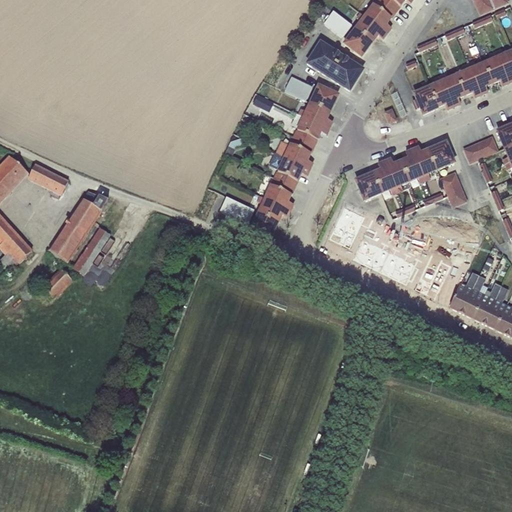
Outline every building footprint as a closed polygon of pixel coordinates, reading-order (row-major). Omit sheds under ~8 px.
[(376,0),(363,17),(387,35),(391,29),(386,26),(395,13),(378,0),(376,0)] [(378,0),(395,13),(405,1),(410,5),(413,0),(378,0)] [(506,0),(472,0),(480,17),(508,5),(506,0)] [(450,11),(444,14),(448,25),(454,22),(450,11)] [(504,11),(495,15),(497,20),(506,16),(504,11)] [(333,13),(323,25),(342,40),(352,27),(333,13)] [(354,29),(372,43),(377,37),(382,41),(387,35),(363,17),(360,14),(356,19),(360,22),(354,29)] [(481,20),(484,26),(493,22),(490,16),(481,20)] [(484,26),(481,20),(472,24),(475,30),(484,26)] [(453,33),(456,38),(457,38),(457,40),(460,39),(459,37),(465,34),(462,28),(453,33)] [(372,43),(354,29),(343,44),(361,58),(372,43)] [(456,38),(453,33),(445,36),(448,42),(456,38)] [(426,45),(428,50),(437,46),(435,41),(426,45)] [(312,54),(356,81),(362,71),(319,43),(312,54)] [(428,50),(426,45),(417,49),(418,50),(419,54),(428,50)] [(495,53),(509,84),(511,82),(511,54),(511,52),(503,55),(501,51),(495,53)] [(483,64),(492,85),(499,81),(502,87),(509,84),(495,53),(489,56),(491,60),(483,64)] [(356,81),(312,54),(305,65),(349,92),(356,81)] [(415,62),(406,66),(408,71),(417,68),(415,62)] [(468,65),(481,96),(488,93),(485,88),(492,85),(483,64),(476,67),(474,63),(468,65)] [(456,75),(465,96),(472,94),(474,99),(481,96),(468,65),(462,68),(464,72),(456,75)] [(440,77),(453,108),(460,105),(458,99),(465,96),(456,75),(448,79),(446,74),(440,77)] [(428,88),(438,108),(444,105),(447,111),(453,108),(440,77),(434,80),(436,84),(428,88)] [(291,78),(285,93),(306,103),(313,88),(291,78)] [(438,108),(428,88),(426,83),(421,85),(423,90),(412,94),(415,102),(411,103),(415,112),(420,110),(423,116),(438,109),(438,108)] [(309,104),(330,114),(338,97),(317,87),(309,104)] [(390,96),(400,119),(406,116),(397,94),(390,96)] [(257,97),(253,106),(269,114),(273,105),(257,97)] [(298,116),(329,130),(332,123),(326,121),(330,114),(309,104),(305,112),(300,110),(298,116)] [(391,111),(384,114),(389,124),(396,122),(391,111)] [(293,138),(314,148),(320,134),(326,136),(329,130),(298,116),(296,115),(291,127),(297,129),(293,138)] [(504,150),(511,146),(511,126),(497,133),(504,150)] [(276,155),(310,171),(313,164),(307,162),(314,148),(293,138),(288,147),(281,144),(276,155)] [(229,148),(225,155),(232,159),(235,151),(243,148),(240,139),(231,143),(229,148)] [(492,139),(464,151),(470,166),(498,154),(492,139)] [(428,151),(437,173),(455,165),(446,144),(428,151)] [(511,146),(504,150),(503,151),(507,159),(502,161),(504,166),(511,162),(511,146)] [(412,151),(426,183),(431,181),(429,176),(437,173),(428,151),(421,154),(419,148),(412,151)] [(401,163),(410,184),(412,188),(420,185),(426,183),(412,151),(405,154),(408,160),(401,163)] [(273,179),(294,189),(301,175),(306,178),(310,171),(276,155),(275,155),(269,167),(277,171),(273,179)] [(10,158),(0,168),(0,204),(28,174),(10,158)] [(384,163),(398,195),(403,192),(401,188),(410,184),(401,163),(394,166),(391,160),(384,163)] [(373,175),(382,196),(391,192),(393,197),(398,195),(384,163),(378,166),(380,172),(373,175)] [(483,176),(489,173),(485,164),(479,167),(483,176)] [(35,166),(28,181),(61,198),(68,183),(36,166),(35,166)] [(455,173),(440,180),(452,210),(468,203),(455,173)] [(489,173),(483,176),(486,185),(492,182),(489,173)] [(382,196),(373,175),(356,182),(365,203),(382,196)] [(264,200),(290,212),(293,206),(287,203),(294,189),(273,179),(264,200)] [(391,192),(382,196),(384,201),(393,198),(393,197),(391,192)] [(494,203),(500,200),(497,192),(491,194),(494,203)] [(88,193),(48,252),(68,265),(108,202),(88,193)] [(432,198),(435,204),(444,200),(441,194),(432,198)] [(226,198),(220,212),(247,226),(255,212),(226,198)] [(258,214),(278,223),(281,216),(287,219),(290,212),(264,200),(259,198),(257,203),(261,205),(257,213),(258,214)] [(435,204),(432,198),(423,202),(425,208),(435,204)] [(500,200),(494,203),(498,213),(504,210),(500,200)] [(404,210),(406,216),(416,212),(413,206),(404,210)] [(406,216),(404,210),(395,214),(398,220),(406,216)] [(264,231),(261,236),(270,240),(278,223),(258,214),(253,226),(264,231)] [(336,255),(354,218),(347,215),(341,228),(336,225),(324,250),(330,252),(336,255)] [(0,216),(0,251),(5,257),(0,261),(0,273),(4,278),(33,252),(0,216)] [(354,218),(336,255),(348,261),(360,236),(355,234),(361,221),(354,218)] [(506,231),(511,228),(508,219),(502,222),(506,231)] [(360,236),(348,261),(359,266),(377,229),(378,227),(367,221),(360,236)] [(264,231),(253,226),(250,231),(261,236),(264,231)] [(100,229),(72,270),(84,277),(111,237),(100,229)] [(377,229),(359,266),(370,272),(382,247),(378,245),(385,232),(377,229)] [(382,247),(370,272),(382,277),(399,240),(401,236),(390,231),(382,247)] [(399,240),(382,277),(393,282),(407,254),(403,252),(407,243),(399,240)] [(407,254),(393,282),(404,288),(422,250),(415,247),(411,256),(407,254)] [(422,250),(404,288),(415,293),(427,268),(423,266),(429,253),(422,250)] [(427,268),(415,293),(427,299),(442,267),(443,265),(436,263),(439,256),(435,255),(434,254),(427,268)] [(488,259),(483,270),(488,273),(493,261),(488,259)] [(91,271),(96,275),(104,266),(99,262),(91,271)] [(442,267),(427,299),(438,305),(456,266),(450,263),(447,269),(442,267)] [(456,266),(438,305),(449,309),(462,284),(464,279),(459,277),(463,270),(456,266)] [(60,270),(42,289),(54,301),(73,283),(60,270)] [(462,284),(449,309),(461,315),(479,277),(472,274),(467,286),(462,284)] [(479,277),(461,315),(473,321),(487,292),(488,289),(483,287),(486,281),(479,277)] [(487,292),(473,321),(484,326),(502,288),(495,285),(491,294),(487,292)] [(502,288),(484,326),(495,331),(507,306),(502,304),(508,291),(502,288)] [(507,306),(495,331),(506,337),(511,325),(511,307),(511,309),(507,306)]
